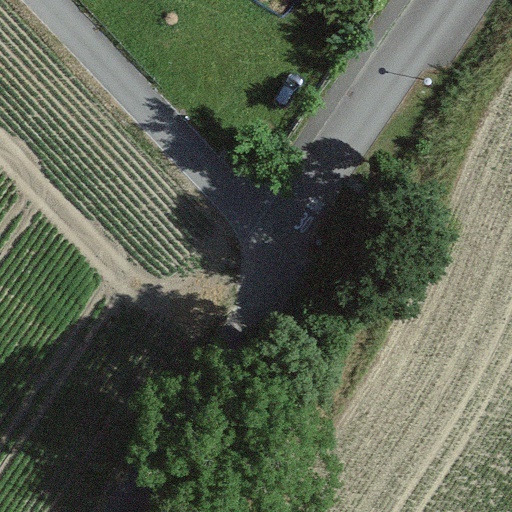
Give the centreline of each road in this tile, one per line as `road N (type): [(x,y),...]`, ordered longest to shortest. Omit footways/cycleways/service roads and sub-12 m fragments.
road 1 (residential): [(464,0),(288,258),(51,0)]
road 2 (track): [(116,511),(288,258)]
